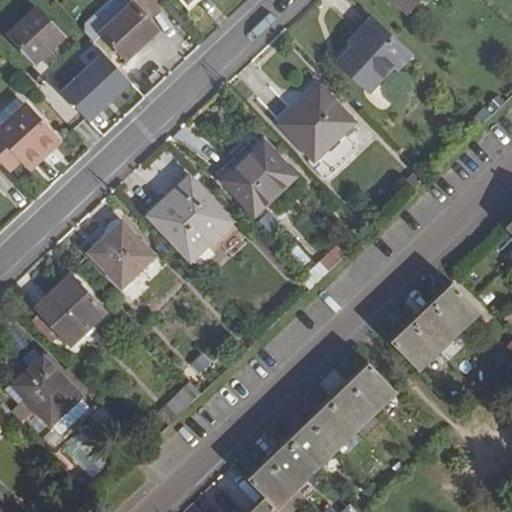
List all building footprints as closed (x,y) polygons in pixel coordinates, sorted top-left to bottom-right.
[(132,3),(150,21),(163,8),(155,0),(108,0),(86,21),(86,29),(94,38),(102,31),(132,3)] [(422,0),(394,0),(409,14),(422,0)] [(102,31),(128,59),(158,30),(150,21),(132,3),(102,31)] [(63,37),(37,9),(10,34),(36,63),(63,37)] [(359,34),(363,37),(339,63),(372,93),(397,68),(399,71),(413,56),(373,20),(359,34)] [(101,50),(57,90),(86,122),(130,82),(101,50)] [(296,109),(299,113),(284,127),(316,161),(356,124),(315,79),(275,118),(281,124),(296,109)] [(0,128),(26,104),(14,92),(0,105),(0,128)] [(60,139),(26,104),(0,128),(0,135),(1,136),(25,161),(31,167),(60,139)] [(299,113),(296,109),(281,124),(284,127),(299,113)] [(257,217),(299,177),(273,150),(263,160),(256,152),(266,143),(258,135),(216,174),(257,217)] [(1,136),(0,137),(0,156),(14,171),(25,161),(1,136)] [(60,139),(31,167),(35,171),(64,144),(60,139)] [(266,143),(256,152),(263,160),(273,150),(266,143)] [(235,223),(191,177),(150,216),(193,261),(235,223)] [(128,227),(124,222),(108,238),(111,242),(128,227)] [(124,289),(157,257),(128,227),(111,242),(108,238),(90,254),(124,289)] [(295,244),(279,259),(310,291),(344,259),(333,248),(316,265),(295,244)] [(77,280),(71,276),(37,308),(41,313),(77,280)] [(74,347),(108,313),(77,280),(41,313),(74,347)] [(481,314),(454,286),(394,343),(421,372),(481,314)] [(491,286),(479,297),(486,305),(498,294),(491,286)] [(511,315),(506,309),(496,319),(503,326),(511,316),(511,315)] [(91,407),(44,359),(15,387),(28,401),(61,436),(91,407)] [(290,445),(270,464),(251,482),(268,499),(254,511),(279,511),(278,510),(296,493),(316,473),(336,454),(357,434),(376,416),(398,394),(371,366),(350,387),(330,405),(310,425),(290,445)] [(191,382),(169,402),(180,414),(202,394),(191,382)] [(15,387),(7,395),(20,409),(28,401),(15,387)] [(169,402),(161,410),(172,422),(180,414),(169,402)]
